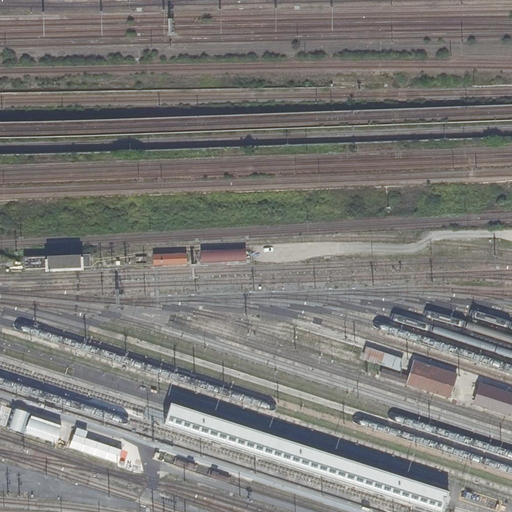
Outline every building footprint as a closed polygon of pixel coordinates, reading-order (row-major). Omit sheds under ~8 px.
[(153,265),(185,265),(185,254),(153,255),(153,265)] [(88,256),(23,258),(23,270),(88,268),(88,256)] [(235,257),(186,257),(187,266),(235,265),(235,257)] [(384,369),(382,376),(449,398),(457,375),(415,362),(410,377),(384,369)] [(511,394),(481,384),(475,403),(511,415),(511,394)] [(14,410),(10,430),(21,432),(25,412),(14,410)] [(24,432),(54,444),(60,428),(30,417),(24,432)] [(117,464),(121,450),(73,434),(69,448),(117,464)]
